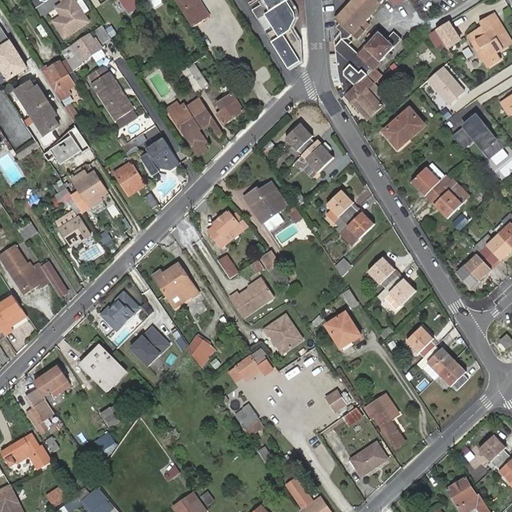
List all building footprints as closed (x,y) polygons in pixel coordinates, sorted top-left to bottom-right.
[(75,0),(68,0),(57,8),(62,15),(63,15),(63,18),(61,17),(55,21),(65,37),(89,22),(75,0)] [(136,0),(120,0),(129,13),(140,5),(136,0)] [(273,10),(288,0),(263,0),(263,1),(265,4),(254,11),(259,19),(273,10)] [(267,33),(273,42),(283,35),(292,29),(294,28),(293,25),(297,17),(296,8),(290,0),(288,0),(273,10),(280,20),(276,21),(279,25),(267,33)] [(343,33),(349,39),(353,35),(361,27),(360,26),(382,0),(354,0),(337,19),(341,23),(338,28),(343,33)] [(417,0),(397,0),(391,4),(397,13),(417,0)] [(184,11),(196,29),(208,22),(196,3),(189,8),(185,1),(180,4),(184,10),(184,11)] [(196,3),(208,22),(212,19),(200,1),(196,3)] [(481,33),(479,30),(471,36),(489,66),(502,58),(498,52),(511,43),(495,15),(481,24),(484,28),(485,30),(481,33)] [(451,22),(448,25),(455,36),(459,34),(451,22)] [(0,25),(0,82),(1,85),(27,67),(0,25)] [(111,38),(110,37),(106,30),(102,25),(101,25),(95,29),(104,42),(111,38)] [(448,25),(438,31),(445,43),(455,36),(448,25)] [(361,27),(353,35),(357,39),(365,30),(361,27)] [(292,29),(283,35),(273,42),(273,44),(288,72),(302,64),(301,42),(292,29)] [(445,43),(438,31),(431,35),(439,47),(445,43)] [(101,49),(91,32),(75,42),(80,50),(77,52),(82,61),(101,49)] [(360,55),(346,42),(343,39),(337,46),(338,51),(348,92),(365,78),(377,69),(402,40),(395,33),(388,40),(380,33),(360,55)] [(455,36),(445,43),(449,49),(459,42),(455,36)] [(72,44),(65,49),(76,66),(82,61),(77,52),(72,44)] [(41,69),(58,96),(76,84),(68,71),(72,68),(66,59),(61,62),(60,60),(50,67),(48,65),(41,69)] [(48,65),(50,67),(60,60),(57,59),(48,65)] [(392,69),(398,76),(404,70),(397,64),(392,69)] [(89,75),(95,84),(110,74),(104,66),(89,75)] [(467,92),(445,67),(428,82),(450,107),(467,92)] [(377,69),(365,78),(369,82),(380,73),(377,69)] [(190,77),(201,92),(210,85),(199,70),(190,77)] [(95,84),(118,120),(133,109),(110,74),(95,84)] [(354,99),(356,98),(364,107),(362,108),(369,117),(388,101),(373,83),(371,85),(369,82),(365,78),(348,92),(354,99)] [(32,82),(17,91),(22,98),(24,97),(34,113),(50,103),(42,91),(39,93),(36,88),(32,82)] [(376,82),(373,83),(388,101),(391,99),(376,82)] [(223,101),(227,109),(219,115),(225,125),(244,111),(234,94),(223,101)] [(22,98),(32,114),(34,113),(24,97),(22,98)] [(63,100),(72,115),(76,112),(67,97),(63,100)] [(511,97),(503,103),(509,112),(511,110),(511,97)] [(364,107),(356,98),(354,99),(362,108),(364,107)] [(216,120),(203,100),(189,109),(187,106),(182,109),(174,114),(200,156),(209,150),(205,145),(210,142),(205,134),(195,127),(197,124),(203,129),(212,122),(216,120)] [(442,101),(436,104),(441,113),(447,110),(442,101)] [(32,114),(45,135),(60,126),(55,117),(52,113),(54,112),(55,110),(50,103),(34,113),(32,114)] [(174,114),(182,109),(179,104),(171,109),(174,114)] [(118,120),(123,126),(138,117),(133,109),(118,120)] [(410,109),(385,131),(400,148),(425,126),(410,109)] [(478,116),(452,137),(463,152),(475,142),(490,160),(505,148),(478,116)] [(226,135),(216,120),(212,122),(222,138),(226,135)] [(307,133),(312,138),(315,136),(303,123),(302,125),(308,131),(307,133)] [(201,130),(203,129),(197,124),(195,127),(205,134),(201,130)] [(300,150),(304,155),(316,144),(312,139),(312,138),(307,133),(308,131),(302,125),(288,137),(300,150)] [(90,147),(81,131),(58,152),(62,159),(78,146),(82,152),(90,147)] [(299,151),(300,150),(288,137),(287,139),(299,151)] [(149,154),(142,158),(154,176),(161,172),(158,168),(159,167),(172,169),(181,163),(164,138),(148,149),(152,156),(151,156),(149,154)] [(38,141),(16,154),(20,160),(41,146),(38,141)] [(321,147),(323,146),(319,141),(316,144),(304,155),(309,159),(320,172),(334,159),(328,152),(326,153),(321,147)] [(323,146),(321,147),(326,153),(328,152),(334,159),(335,157),(323,145),(323,146)] [(132,159),(142,152),(138,147),(128,154),(132,159)] [(320,172),(309,159),(304,155),(296,162),(300,167),(302,165),(314,178),(320,172)] [(511,157),(509,155),(497,169),(508,178),(511,173),(511,157)] [(148,185),(132,161),(115,172),(130,196),(148,185)] [(427,168),(441,182),(442,180),(429,167),(427,168)] [(429,193),(435,199),(446,187),(441,182),(427,168),(413,182),(421,189),(422,188),(428,194),(429,193)] [(77,184),(92,208),(103,200),(100,196),(108,191),(96,172),(77,184)] [(68,189),(63,180),(56,184),(62,193),(68,189)] [(426,196),(428,194),(422,188),(421,189),(413,182),(412,183),(426,196)] [(270,183),(258,191),(264,200),(276,191),(270,183)] [(446,187),(435,199),(438,202),(437,203),(443,208),(441,210),(450,218),(463,204),(450,190),(446,187)] [(68,189),(62,193),(57,196),(63,205),(68,202),(74,210),(80,206),(68,189)] [(451,189),(450,190),(463,204),(465,202),(451,189)] [(348,200),(353,205),(356,202),(344,190),(343,191),(350,198),(348,200)] [(246,199),(264,225),(279,215),(288,209),(276,191),(264,200),(258,191),(246,199)] [(341,217),(345,222),(357,210),(352,206),(353,205),(348,200),(350,198),(343,191),(329,205),(341,217)] [(145,195),(154,209),(160,205),(151,192),(145,195)] [(299,212),(305,206),(294,193),(289,198),(299,212)] [(443,208),(437,203),(435,205),(449,219),(450,218),(441,210),(443,208)] [(340,219),(341,217),(329,205),(328,206),(340,219)] [(83,211),(80,206),(74,210),(77,214),(83,211)] [(298,210),(292,214),(298,223),(304,220),(299,212),(298,210)] [(357,210),(345,222),(349,226),(362,238),(375,225),(368,218),(367,219),(362,214),(361,215),(357,210)] [(364,211),(362,214),(367,219),(368,218),(375,225),(376,224),(364,211)] [(209,231),(217,241),(221,248),(223,246),(229,241),(225,236),(230,232),(235,239),(248,229),(237,214),(233,217),(229,212),(213,225),(215,227),(209,231)] [(264,225),(270,233),(284,223),(279,215),(264,225)] [(62,230),(73,246),(81,241),(82,242),(92,236),(80,218),(62,230)] [(32,221),(19,229),(26,240),(39,232),(32,221)] [(511,221),(511,222),(500,233),(501,234),(511,223),(511,221)] [(511,223),(501,234),(511,246),(511,223)] [(362,238),(349,226),(348,227),(360,240),(362,238)] [(501,234),(500,233),(487,245),(488,247),(501,234)] [(484,250),(495,262),(500,258),(501,259),(506,253),(507,254),(511,249),(511,246),(501,234),(488,247),(484,250)] [(217,241),(215,243),(225,257),(229,254),(223,246),(221,248),(217,241)] [(484,250),(479,245),(474,250),(478,254),(479,255),(467,266),(480,280),(487,273),(486,272),(491,267),(491,266),(495,262),(484,250)] [(44,287),(52,282),(49,277),(40,264),(34,268),(32,269),(29,265),(17,246),(1,256),(15,277),(18,276),(27,290),(40,281),(42,285),(44,287)] [(503,261),(511,252),(511,249),(507,254),(506,253),(501,259),(503,261)] [(273,253),(263,260),(270,271),(282,289),(290,284),(284,276),(286,275),(281,266),(273,253)] [(479,255),(478,254),(466,265),(467,266),(479,255)] [(227,256),(225,258),(236,274),(238,273),(227,256)] [(344,276),(354,267),(345,257),(335,266),(344,276)] [(225,258),(220,261),(231,278),(236,274),(225,258)] [(258,273),(266,267),(260,258),(252,264),(258,273)] [(389,266),(395,271),(397,269),(385,258),(384,259),(390,265),(389,266)] [(382,284),(387,288),(399,277),(394,272),(395,271),(389,266),(390,265),(384,259),(370,272),(382,284)] [(52,282),(62,297),(70,292),(66,285),(65,286),(61,278),(61,277),(51,262),(44,267),(50,277),(49,277),(52,282)] [(155,278),(171,302),(180,297),(183,301),(198,291),(189,279),(185,282),(183,279),(187,275),(180,265),(165,276),(163,273),(155,278)] [(493,269),(491,267),(486,272),(487,273),(480,280),(481,281),(493,269)] [(381,285),(382,284),(370,272),(369,273),(381,285)] [(27,295),(42,285),(40,281),(27,290),(18,276),(15,277),(27,295)] [(399,277),(387,288),(378,296),(387,305),(390,302),(397,310),(416,291),(410,285),(409,285),(404,280),(403,281),(399,277)] [(406,278),(404,280),(409,285),(410,285),(416,291),(418,290),(406,278)] [(261,279),(248,287),(250,290),(263,281),(261,279)] [(239,297),(237,293),(230,298),(243,318),(274,298),(263,281),(250,290),(239,297)] [(351,289),(343,293),(351,307),(359,303),(351,289)] [(111,309),(104,316),(119,331),(135,315),(140,309),(134,303),(126,294),(118,301),(121,304),(113,311),(111,309)] [(29,316),(16,297),(0,307),(0,327),(6,336),(14,331),(11,327),(29,316)] [(180,297),(171,302),(174,307),(183,301),(180,297)] [(326,326),(341,349),(361,337),(346,314),(326,326)] [(289,318),(268,331),(283,355),(304,341),(289,318)] [(384,337),(394,332),(391,326),(381,332),(384,337)] [(428,336),(433,341),(436,339),(423,327),(422,328),(429,335),(428,336)] [(171,346),(154,328),(132,349),(149,366),(171,346)] [(425,358),(437,347),(432,342),(433,341),(428,336),(429,335),(422,328),(408,341),(421,354),(425,358)] [(188,347),(194,356),(197,354),(198,355),(209,342),(198,334),(188,347)] [(511,337),(509,334),(500,341),(506,348),(511,343),(511,337)] [(420,355),(421,354),(408,341),(407,342),(420,355)] [(95,363),(87,370),(109,391),(127,372),(102,347),(90,359),(95,363)] [(441,374),(456,361),(448,354),(447,355),(442,350),(441,351),(437,347),(425,358),(419,363),(424,368),(429,364),(430,363),(441,374)] [(456,361),(457,360),(444,348),(442,350),(447,355),(448,354),(456,361)] [(261,350),(255,355),(259,360),(262,359),(265,355),(261,350)] [(197,354),(194,356),(199,363),(203,359),(198,355),(197,354)] [(262,359),(259,360),(255,355),(251,357),(250,357),(236,367),(243,378),(258,367),(261,371),(264,376),(271,371),(262,359)] [(218,358),(210,363),(215,370),(223,364),(218,358)] [(83,366),(87,370),(95,363),(90,359),(83,366)] [(468,371),(457,360),(456,361),(461,367),(460,369),(465,374),(468,371)] [(461,367),(456,361),(441,374),(453,386),(457,391),(469,380),(464,375),(465,374),(460,369),(461,367)] [(75,376),(66,362),(47,375),(48,377),(43,380),(51,392),(75,376)] [(429,364),(440,376),(441,374),(430,363),(429,364)] [(243,378),(236,367),(228,373),(236,384),(243,378)] [(261,371),(258,367),(243,378),(246,382),(261,371)] [(441,374),(440,376),(451,387),(453,386),(441,374)] [(338,388),(325,397),(336,412),(349,403),(338,388)] [(39,389),(28,396),(35,407),(27,413),(43,435),(49,431),(43,422),(56,414),(39,389)] [(374,417),(396,450),(406,443),(391,421),(400,415),(391,403),(386,396),(366,410),(372,419),(374,417)] [(102,414),(110,427),(119,421),(111,408),(102,414)] [(245,414),(248,417),(254,413),(252,409),(245,414)] [(358,410),(344,420),(349,426),(363,417),(358,410)] [(240,423),(246,430),(260,420),(254,413),(248,417),(240,423)] [(260,420),(246,430),(250,437),(264,426),(260,420)] [(103,439),(111,452),(116,445),(110,434),(103,439)] [(3,453),(7,460),(12,468),(31,457),(39,470),(52,461),(43,447),(41,448),(33,435),(26,440),(24,438),(8,448),(9,450),(3,453)] [(499,445),(504,451),(507,448),(495,435),(494,437),(500,444),(499,445)] [(54,437),(47,441),(54,451),(60,447),(54,437)] [(493,461),(497,466),(508,456),(504,451),(499,445),(500,444),(494,437),(481,448),(493,461)] [(377,443),(352,460),(362,476),(387,459),(377,443)] [(264,447),(258,451),(268,465),(273,460),(264,447)] [(491,462),(493,461),(481,448),(480,449),(491,462)] [(511,460),(508,456),(497,466),(502,471),(511,481),(511,460)] [(511,481),(502,471),(500,472),(511,484),(511,481)] [(447,489),(462,511),(467,511),(478,506),(481,511),(492,511),(481,493),(477,495),(466,478),(447,489)] [(299,510),(300,511),(328,511),(331,511),(322,497),(315,502),(315,503),(314,504),(297,479),(288,485),(303,508),(299,510)] [(54,506),(72,495),(64,483),(46,494),(54,506)] [(510,506),(511,503),(511,485),(501,500),(510,506)] [(100,486),(84,499),(95,511),(119,511),(116,507),(114,508),(108,500),(110,499),(100,486)] [(22,511),(10,487),(0,491),(0,511),(1,511),(22,511)] [(208,490),(202,495),(208,504),(215,499),(208,490)] [(77,498),(66,505),(70,511),(81,504),(77,498)] [(188,498),(176,506),(180,511),(190,511),(187,508),(193,505),(188,498)] [(193,505),(187,508),(190,511),(204,511),(207,511),(199,500),(193,505)]
